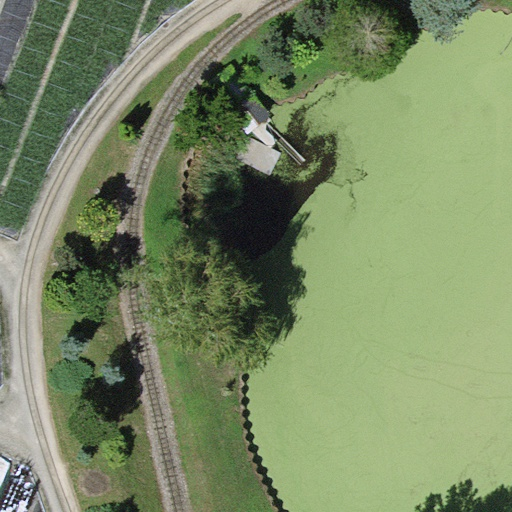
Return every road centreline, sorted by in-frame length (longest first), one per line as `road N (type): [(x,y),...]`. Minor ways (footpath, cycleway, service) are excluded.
road 1 (track): [(0,251),(28,268),(54,192),(98,117),(158,47),(224,0)]
road 2 (track): [(0,421),(36,414),(24,350),(28,268)]
